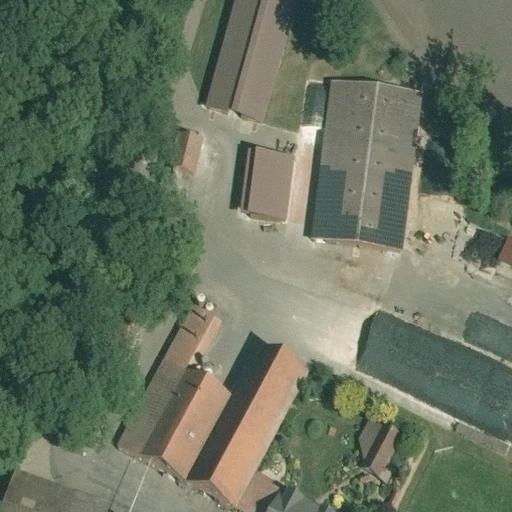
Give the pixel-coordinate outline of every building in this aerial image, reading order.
[(298,0),(235,0),(203,111),(261,128),(298,0)] [(422,95),(331,83),(309,241),(400,253),(422,95)] [(203,139),(179,134),(171,170),(195,175),(203,139)] [(291,160),(246,154),(238,218),(283,224),(291,160)] [(338,291),(315,348),(426,392),(432,377),(445,382),(449,372),(468,379),(461,397),(487,407),(508,416),(511,404),(511,381),(450,356),(453,347),(345,304),(348,296),(338,291)] [(182,485),(226,399),(185,378),(215,320),(190,307),(115,451),(182,485)] [(231,511),(237,511),(306,377),(252,350),(226,399),(182,485),(231,511)] [(405,439),(369,420),(357,441),(364,476),(380,485),(405,439)] [(109,511),(112,507),(17,476),(4,511),(109,511)] [(316,511),(278,492),(267,511),(316,511)]
